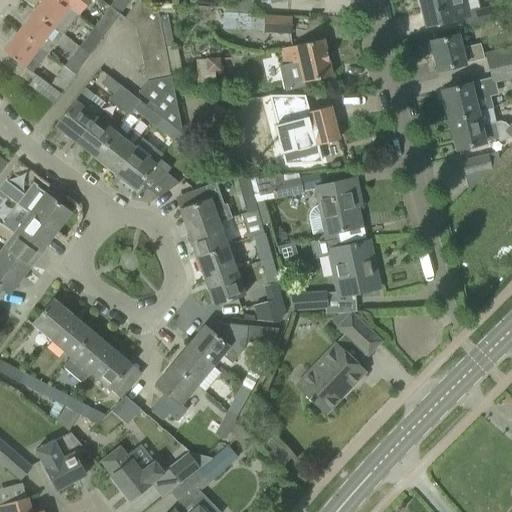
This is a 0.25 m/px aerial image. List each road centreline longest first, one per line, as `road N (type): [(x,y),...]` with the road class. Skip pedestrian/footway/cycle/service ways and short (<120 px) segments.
road 1 (residential): [(454,320),(369,0)]
road 2 (residential): [(110,217),(139,218),(162,235),(171,286),(155,308),(129,311),(88,281),(79,267),(90,236)]
road 3 (tertiary): [(339,511),(511,330)]
road 4 (residential): [(110,217),(0,121)]
